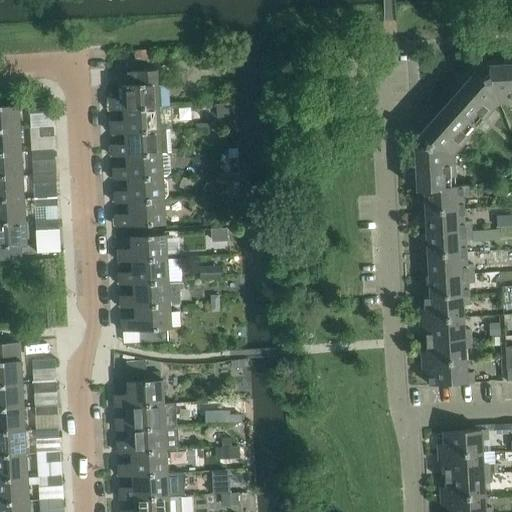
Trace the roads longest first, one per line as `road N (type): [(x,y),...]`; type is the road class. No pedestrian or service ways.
road 1 (residential): [(0,69),(78,66),(91,511)]
road 2 (residential): [(413,418),(399,390),(378,56)]
